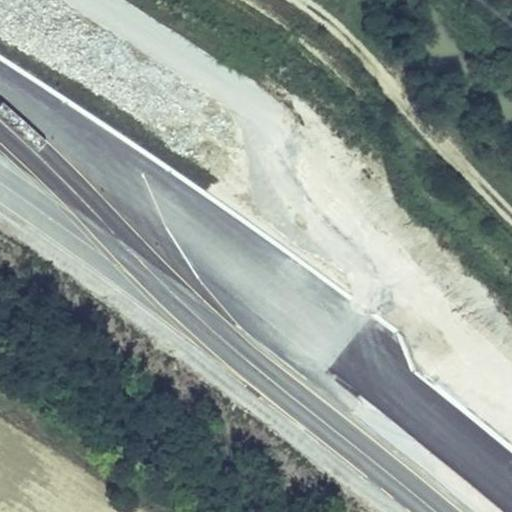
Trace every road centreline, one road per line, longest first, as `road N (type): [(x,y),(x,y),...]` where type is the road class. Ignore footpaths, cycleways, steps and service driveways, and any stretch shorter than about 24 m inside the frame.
road 1 (motorway): [(511,486),(346,348),(102,163),(0,97)]
road 2 (motorway): [(0,176),(208,323),(444,511)]
road 3 (track): [(310,0),(511,214)]
